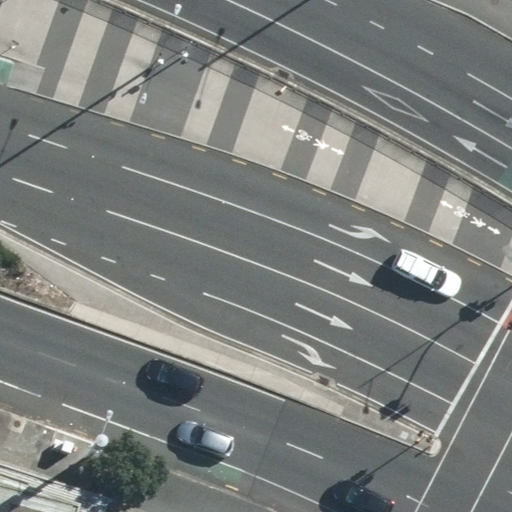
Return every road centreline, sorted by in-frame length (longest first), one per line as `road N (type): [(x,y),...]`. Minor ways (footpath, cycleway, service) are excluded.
road 1 (primary): [(0,146),(511,324)]
road 2 (primary): [(432,511),(331,456),(0,340)]
